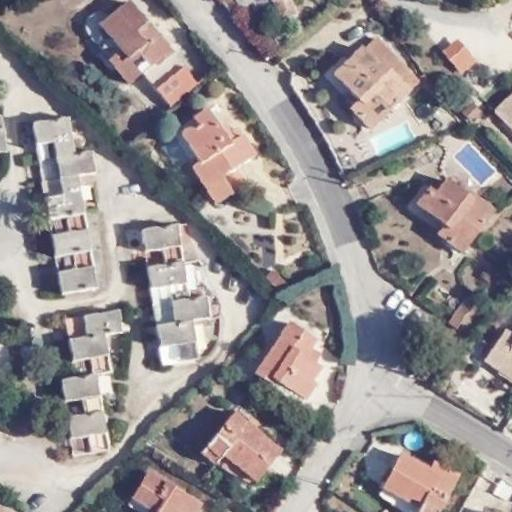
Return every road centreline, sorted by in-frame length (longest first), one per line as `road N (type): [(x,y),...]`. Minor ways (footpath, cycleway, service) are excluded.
road 1 (residential): [(193,0),(250,61),(319,167),(359,267),(385,382)]
road 2 (residential): [(385,382),(289,511)]
road 3 (residential): [(385,382),(511,457)]
